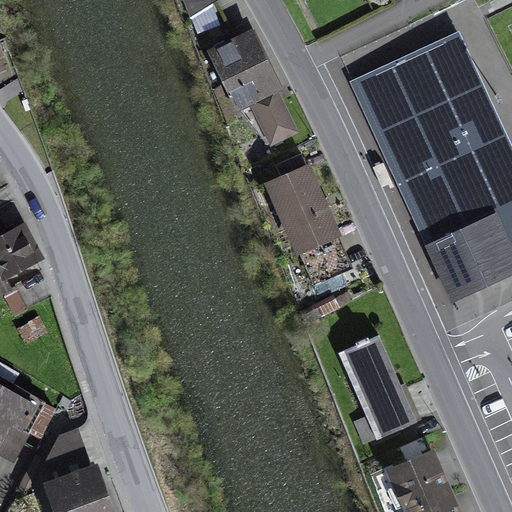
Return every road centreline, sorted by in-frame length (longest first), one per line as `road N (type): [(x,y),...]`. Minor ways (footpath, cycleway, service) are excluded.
road 1 (unclassified): [(298,67),(499,511)]
road 2 (unclassified): [(0,137),(49,219),(150,511)]
road 3 (residential): [(298,67),(434,0)]
